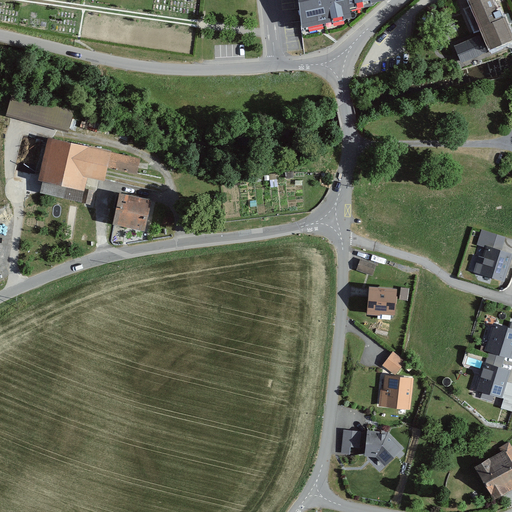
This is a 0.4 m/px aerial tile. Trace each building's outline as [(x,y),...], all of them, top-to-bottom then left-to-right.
[(383,0),(298,0),(302,28),(352,20),(350,10),(384,3),(383,0)] [(465,0),(479,32),(455,43),(464,64),(511,42),(511,35),(496,0),(465,0)] [(7,116),(71,130),(75,111),(12,96),(7,116)] [(118,152),(46,136),(36,179),(85,190),(88,174),(112,179),(118,152)] [(153,199),(122,192),(114,227),(145,234),(153,199)] [(504,236),(482,229),(477,244),(487,248),(484,256),(478,254),(473,270),(505,280),(511,259),(511,250),(501,247),(504,236)] [(377,263),(361,258),(357,269),(373,275),(377,263)] [(394,287),(369,286),(367,314),(393,315),(394,287)] [(511,357),(511,327),(493,322),(485,350),(511,357)] [(393,351),(383,364),(395,374),(406,361),(393,351)] [(509,368),(484,360),(475,388),(501,396),(509,368)] [(413,377),(383,374),(380,406),(410,409),(413,377)] [(511,382),(509,382),(501,407),(511,410),(511,382)] [(362,430),(343,428),(341,453),(351,454),(352,446),(360,446),(362,430)] [(389,432),(368,429),(365,454),(368,461),(380,473),(405,448),(389,432)] [(511,449),(507,442),(475,462),(499,499),(511,490),(511,449)]
